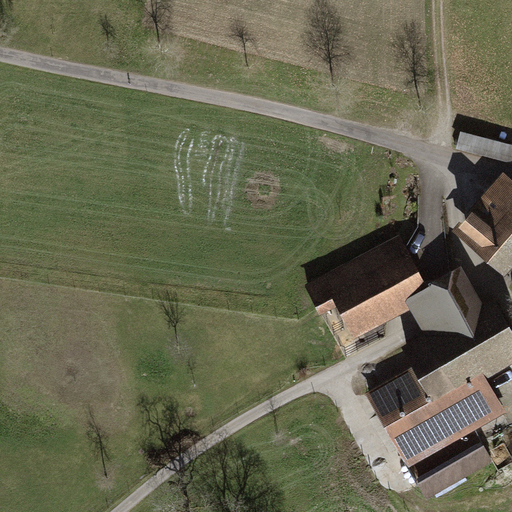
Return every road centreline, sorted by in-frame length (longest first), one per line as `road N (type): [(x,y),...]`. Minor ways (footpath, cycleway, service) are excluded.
road 1 (unclassified): [(511,174),(316,119),(0,55)]
road 2 (track): [(124,511),(225,430),(511,276)]
